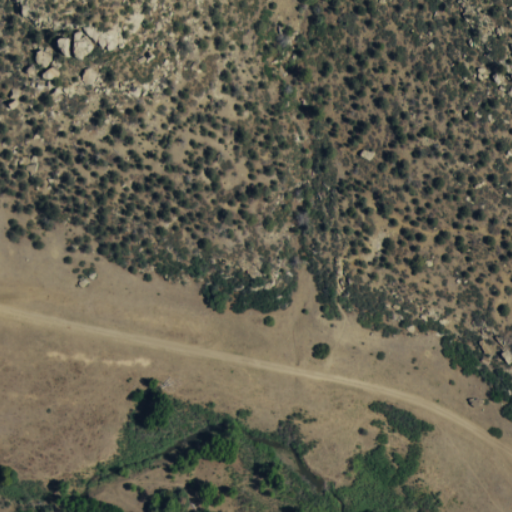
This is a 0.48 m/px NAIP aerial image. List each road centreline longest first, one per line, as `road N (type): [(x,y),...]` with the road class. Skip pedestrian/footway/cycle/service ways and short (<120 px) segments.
road 1 (track): [(325,376),(0,301)]
road 2 (track): [(511,450),(407,396),(325,376)]
